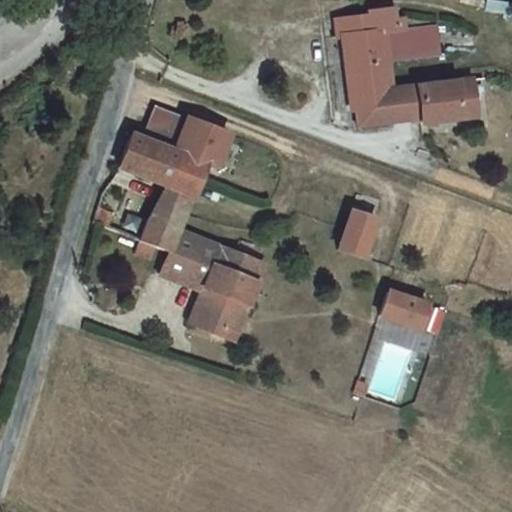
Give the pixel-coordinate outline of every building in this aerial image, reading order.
[(340,14),(342,32),(346,31),(352,105),(357,105),(393,102),(395,118),(420,116),(421,120),(461,117),(459,102),(474,101),(473,79),(392,86),(389,57),(443,53),(440,23),(407,26),(406,17),(398,18),(397,6),(371,8),(371,12),(340,14)] [(461,117),(476,116),(474,101),(459,102),(461,117)] [(395,118),(393,102),(357,105),(358,121),(395,118)] [(156,103),(143,136),(161,143),(166,130),(177,134),(186,114),(156,103)] [(166,130),(161,143),(204,159),(214,164),(227,131),(186,114),(177,134),(166,130)] [(143,136),(118,126),(112,143),(109,156),(155,175),(150,182),(162,187),(190,198),(204,159),(161,143),(143,136)] [(190,198),(162,187),(149,221),(176,231),(183,215),(185,208),(190,198)] [(106,216),(94,211),(90,228),(103,230),(106,216)] [(350,211),(336,249),(360,257),(374,220),(350,211)] [(176,231),(149,221),(140,242),(155,247),(168,251),(173,237),(176,231)] [(261,255),(195,236),(193,243),(173,237),(168,251),(162,270),(205,283),(194,319),(222,327),(231,323),(240,294),(249,297),(261,255)] [(140,242),(138,241),(134,254),(150,260),(155,247),(140,242)] [(385,292),(377,316),(404,325),(412,302),(385,292)] [(249,297),(240,294),(231,323),(222,327),(239,333),(249,297)] [(412,302),(404,325),(414,329),(423,305),(412,302)] [(354,380),(350,392),(358,395),(362,383),(354,380)]
